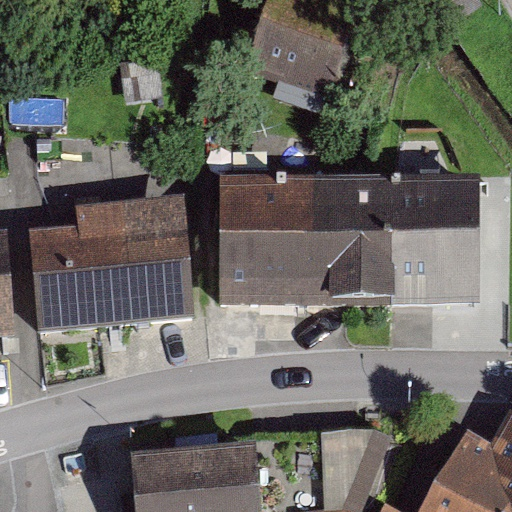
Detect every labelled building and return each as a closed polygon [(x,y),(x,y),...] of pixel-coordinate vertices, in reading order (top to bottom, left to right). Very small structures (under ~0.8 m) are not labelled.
[(362,23),(293,0),(274,0),(249,78),(334,106),(362,23)] [(479,190),(216,191),(216,318),(480,318),(479,190)] [(68,239),(20,243),(29,345),(184,332),(174,210),(66,219),(68,239)] [(0,353),(11,352),(6,255),(0,255),(0,353)] [(332,435),(334,473),(386,470),(384,432),(332,435)] [(511,511),(511,458),(481,442),(443,511),(511,511)] [(252,511),(247,455),(121,467),(125,511),(252,511)]
